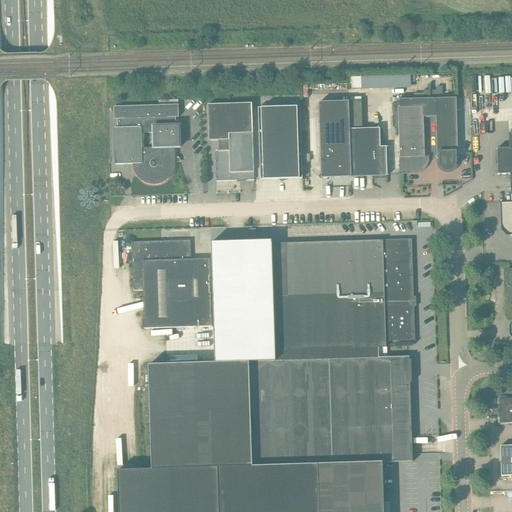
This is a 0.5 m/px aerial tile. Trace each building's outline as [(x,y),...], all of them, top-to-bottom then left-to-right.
[(393,77),(374,75),(373,84),(392,87),(393,77)] [(360,78),(350,78),(350,79),(351,90),(361,89),(361,79),(360,78)] [(458,158),(456,98),(407,99),(398,99),(398,116),(398,127),(399,128),(399,136),(400,174),(401,174),(401,171),(409,171),(409,174),(410,174),(409,173),(416,173),(417,173),(418,172),(420,172),(421,171),(422,171),(423,170),(424,169),(425,168),(425,167),(426,166),(427,165),(427,163),(428,162),(428,161),(428,160),(428,158),(428,157),(429,157),(429,156),(425,156),(423,108),(435,108),(437,159),(438,159),(438,163),(438,164),(438,165),(438,166),(439,167),(439,168),(440,169),(441,170),(442,170),(443,171),(444,172),(445,172),(446,172),(448,172),(449,172),(450,172),(451,171),(452,171),(453,170),(454,169),(455,168),(456,167),(456,166),(456,165),(457,164),(457,163),(457,158),(458,158)] [(349,101),(319,102),(321,178),(351,177),(350,129),(349,101)] [(351,101),(349,101),(350,129),(351,177),(352,177),(380,176),(387,176),(386,147),(380,147),(379,128),(362,129),(361,101),(351,101)] [(254,180),(252,103),(233,104),(208,105),(209,141),(218,141),(218,151),(215,151),(216,181),(254,180)] [(114,119),(117,119),(117,128),(114,128),(115,165),(133,164),(133,165),(133,167),(133,168),(133,169),(134,171),(134,172),(135,173),(135,174),(136,175),(136,176),(137,177),(138,178),(139,179),(140,180),(141,180),(142,181),(143,182),(144,182),(145,183),(146,184),(148,184),(149,184),(150,185),(151,185),(152,185),(154,185),(156,185),(159,184),(160,184),(162,183),(164,182),(166,181),(167,180),(169,178),(171,177),(172,175),(173,174),(173,172),(174,171),(174,170),(175,169),(175,168),(175,167),(175,166),(175,164),(175,163),(175,162),(174,162),(174,158),(179,158),(178,157),(175,157),(175,148),(180,148),(179,126),(176,126),(176,117),(179,117),(178,105),(114,107),(114,119)] [(302,179),(300,107),(258,108),(260,180),(302,179)] [(511,194),(511,133),(509,133),(509,148),(496,149),(497,175),(510,174),(511,194)] [(511,202),(500,203),(501,226),(502,226),(503,230),(507,234),(510,234),(511,235),(511,202)] [(190,240),(132,242),(132,252),(133,291),(143,291),(144,329),(212,327),(211,278),(210,259),(191,259),(190,240)] [(220,242),(211,243),(214,353),(215,363),(276,361),(379,358),(379,347),(386,347),(386,341),(405,341),(415,340),(414,318),(413,282),(412,267),(411,240),(286,243),(272,244),(272,241),(262,241),(261,241),(221,242),(220,242)] [(117,471),(118,511),(384,511),(383,463),(413,462),(409,357),(379,358),(276,361),(215,363),(148,365),(151,470),(117,471)] [(511,423),(511,397),(499,398),(500,423),(511,423)] [(511,445),(500,446),(501,476),(511,475),(511,445)]
